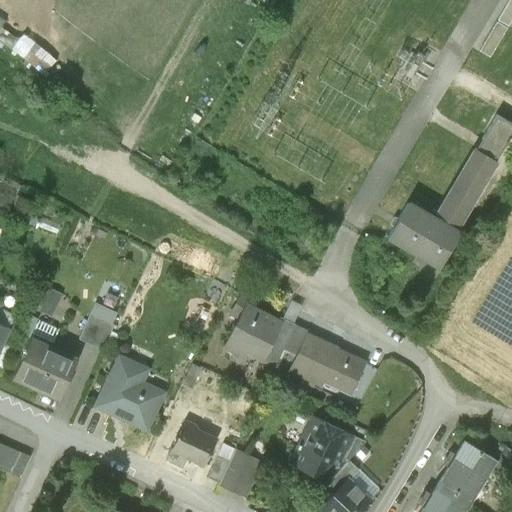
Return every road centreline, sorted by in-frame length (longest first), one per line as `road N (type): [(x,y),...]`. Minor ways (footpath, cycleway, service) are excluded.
road 1 (residential): [(52,432),(221,511)]
road 2 (residential): [(383,511),(442,417),(477,407),(511,420)]
